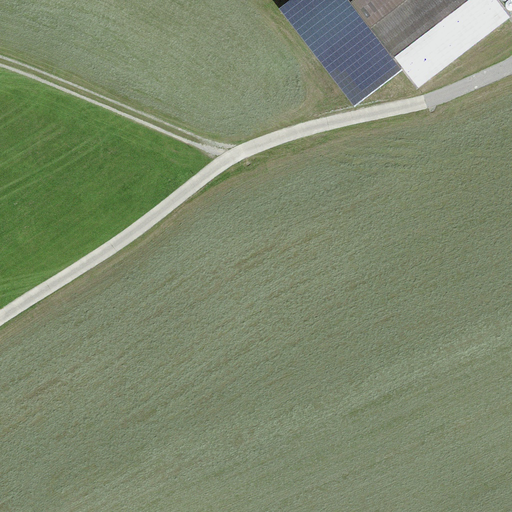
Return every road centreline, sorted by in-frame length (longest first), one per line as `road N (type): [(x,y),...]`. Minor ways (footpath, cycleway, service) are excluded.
road 1 (track): [(511,65),(430,101),(294,132),(233,156),(0,321)]
road 2 (track): [(0,62),(233,156)]
